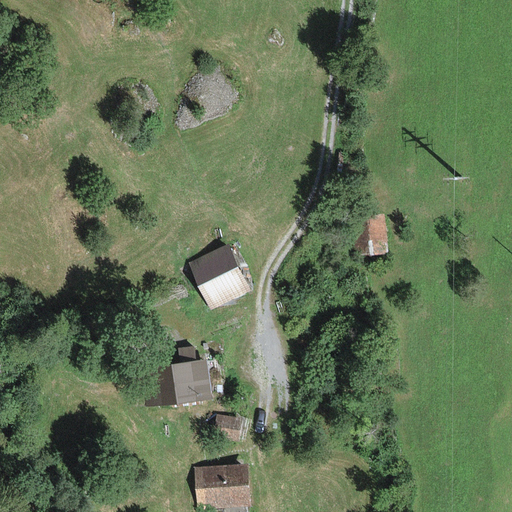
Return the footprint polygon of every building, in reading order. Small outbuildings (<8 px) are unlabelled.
[(385,217),(343,220),(346,259),(388,256),(385,217)] [(233,244),(194,262),(217,312),(256,294),(233,244)] [(203,359),(140,369),(147,408),(209,398),(203,359)] [(244,419),(217,415),(213,439),(240,443),(244,419)] [(253,466),(198,466),(198,507),(254,507),(253,466)]
